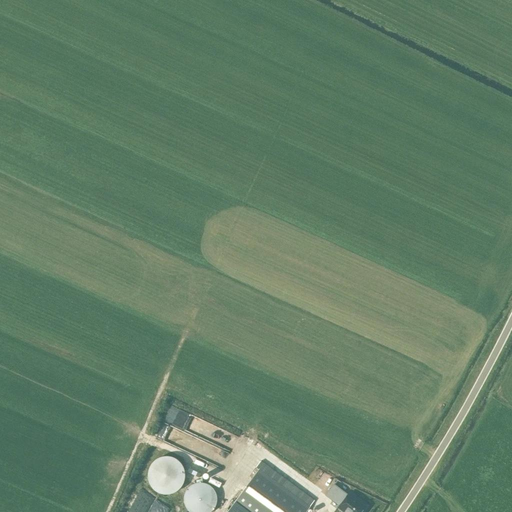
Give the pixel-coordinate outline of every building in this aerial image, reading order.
[(173,424),(174,418),(172,418),(174,410),(169,409),(166,422),(173,424)] [(149,488),(174,494),(183,462),(157,455),(153,472),(154,473),(149,488)] [(306,511),(310,507),(259,470),(228,511),(306,511)] [(217,501),(217,500),(217,498),(217,497),(217,495),(216,494),(216,492),(215,491),(214,490),(213,488),(212,487),(210,486),(209,485),(208,484),(206,484),(204,483),(202,483),(201,483),(199,483),(197,483),(196,483),(195,484),(194,484),(193,485),(191,486),(190,487),(189,488),(188,489),(187,490),(186,491),(185,493),(185,494),(184,496),(184,498),(184,499),(184,501),(184,503),(185,504),(185,505),(186,507),(186,508),(188,510),(189,511),(211,511),(213,511),(214,510),(215,509),(216,507),(216,506),(217,505),(217,503),(217,502),(217,501)] [(334,484),(326,495),(333,500),(334,499),(341,504),(338,507),(344,511),(361,511),(366,506),(349,493),(348,495),(334,484)] [(153,500),(147,511),(166,511),(168,508),(153,500)]
